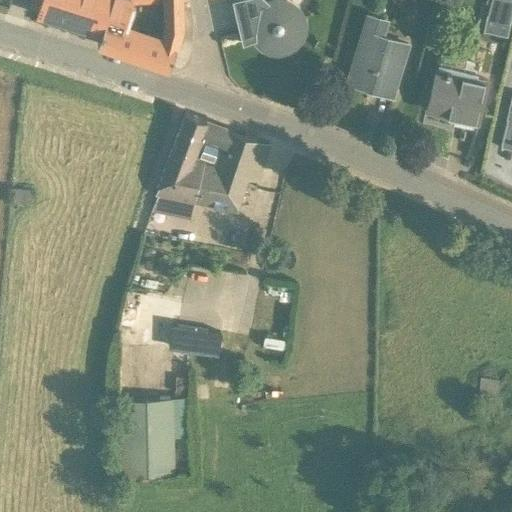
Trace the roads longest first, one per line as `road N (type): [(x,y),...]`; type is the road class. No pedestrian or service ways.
road 1 (tertiary): [(202,97),(511,221)]
road 2 (tertiary): [(202,97),(0,34)]
